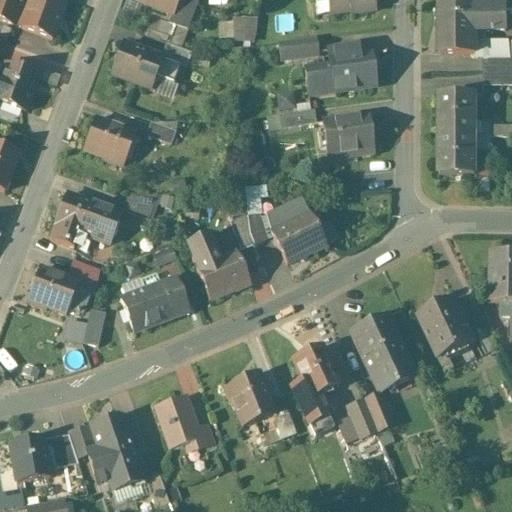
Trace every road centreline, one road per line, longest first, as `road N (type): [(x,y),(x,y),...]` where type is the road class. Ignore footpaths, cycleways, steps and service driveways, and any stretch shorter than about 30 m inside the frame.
road 1 (residential): [(0,408),(71,394),(242,326),(416,235)]
road 2 (residential): [(108,0),(0,282)]
road 3 (residential): [(416,235),(404,193),(401,0)]
